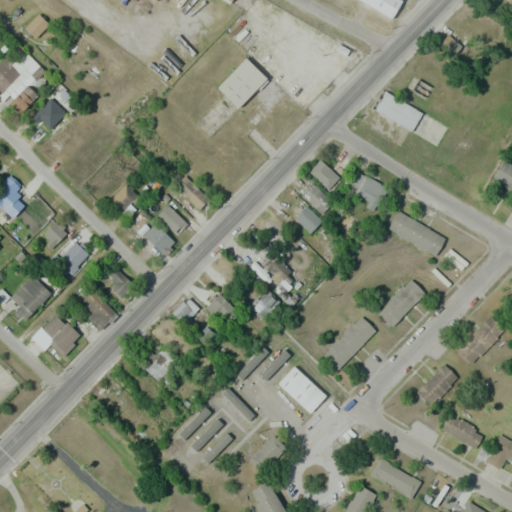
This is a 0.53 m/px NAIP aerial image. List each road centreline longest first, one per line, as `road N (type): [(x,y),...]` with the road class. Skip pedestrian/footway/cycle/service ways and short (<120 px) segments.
road 1 (secondary): [(440,0),(0,460)]
road 2 (residential): [(352,414),(511,238)]
road 3 (residential): [(0,141),(163,296)]
road 4 (residential): [(311,136),(511,238)]
road 5 (residential): [(352,414),(511,498)]
